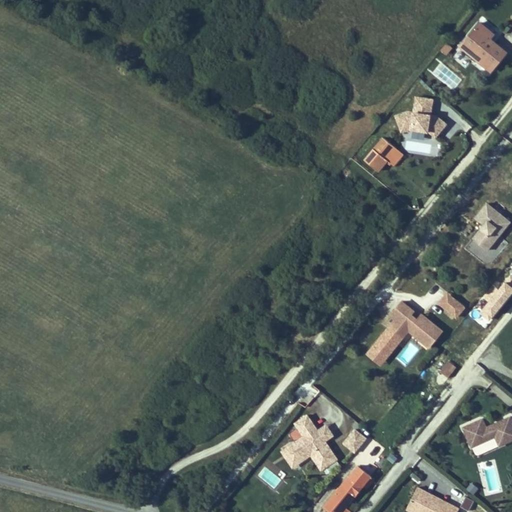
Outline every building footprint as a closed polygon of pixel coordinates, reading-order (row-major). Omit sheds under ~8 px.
[(488,41),(489,39),(493,34),(478,22),(460,45),(472,56),(491,71),(506,53),(492,41),(491,43),(488,41)] [(456,50),(469,60),(472,56),(460,45),(456,50)] [(431,114),(434,96),(415,93),(412,111),(399,109),(396,127),(441,133),(444,116),(431,114)] [(378,170),(397,147),(384,137),(364,159),(378,170)] [(485,225),(487,227),(484,230),(482,229),(474,240),(488,251),(510,222),(487,204),(476,219),(485,225)] [(437,301),(455,318),(465,306),(447,290),(437,301)] [(391,326),(405,337),(411,330),(431,346),(444,330),(426,316),(422,321),(419,319),(412,314),(415,310),(404,301),(398,308),(402,312),(397,319),(391,326)] [(402,312),(398,308),(392,315),(397,319),(402,312)] [(405,337),(391,326),(386,332),(399,343),(405,337)] [(452,380),(458,373),(451,367),(445,375),(452,380)] [(317,431),(307,415),(295,424),(304,436),(288,447),(297,459),(303,460),(311,455),(322,470),(337,459),(325,441),(322,437),(320,439),(318,436),(320,434),(317,431)] [(491,429),(487,431),(485,428),(481,419),(462,428),(467,440),(477,442),(478,445),(494,437),(498,446),(511,439),(511,422),(509,417),(489,426),(491,429)] [(317,431),(320,434),(318,436),(320,439),(322,437),(325,441),(333,435),(326,425),(317,431)] [(354,426),(342,442),(355,452),(367,436),(354,426)] [(288,447),(282,452),(293,468),(303,460),(297,459),(288,447)] [(369,475),(359,466),(358,467),(357,467),(325,506),(332,511),(349,511),(351,511),(345,506),(370,477),(369,476),(369,475)] [(432,494),(418,487),(406,510),(411,511),(457,511),(460,508),(439,498),(438,501),(431,498),(432,494)] [(466,496),(461,504),(468,508),(472,499),(466,496)]
